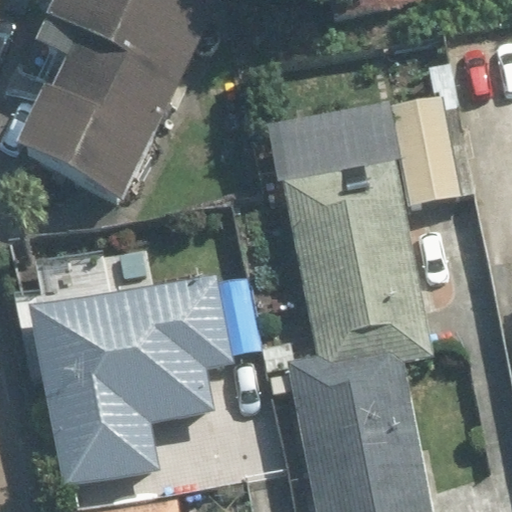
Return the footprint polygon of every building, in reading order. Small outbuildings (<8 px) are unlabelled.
[(153,0),(59,0),(35,52),(63,65),(10,178),(113,226),(208,26),(153,0)] [(406,0),(335,0),(339,17),(406,0)] [(448,111),(379,124),(390,182),(398,222),(467,209),(448,111)] [(279,203),(312,375),(279,382),(303,511),(420,511),(395,377),(426,371),(398,222),(390,182),(279,203)] [(50,511),(150,488),(141,445),(210,429),(202,392),(232,385),(211,293),(12,338),(50,511)]
